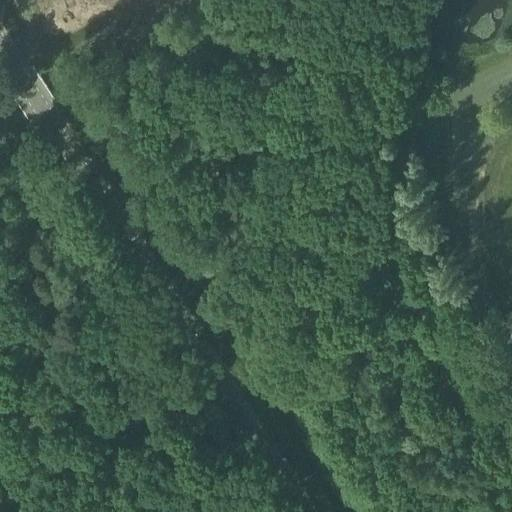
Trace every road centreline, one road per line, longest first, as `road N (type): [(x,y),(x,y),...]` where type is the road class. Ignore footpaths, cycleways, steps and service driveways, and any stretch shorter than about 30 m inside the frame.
road 1 (secondary): [(285,511),(0,65)]
road 2 (track): [(23,511),(21,460),(39,388),(73,355),(152,311)]
